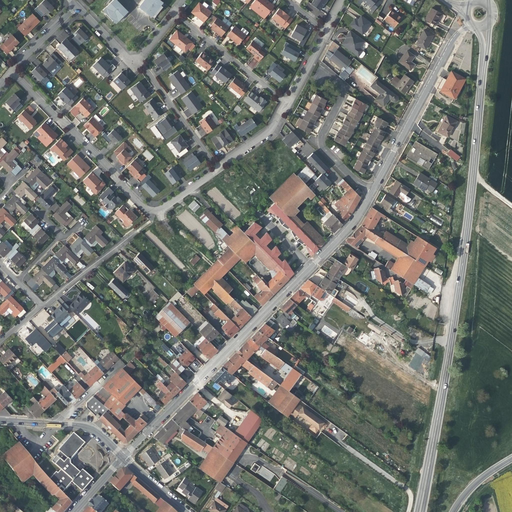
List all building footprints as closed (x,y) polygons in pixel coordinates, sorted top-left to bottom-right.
[(54,8),(45,0),(43,0),(34,9),(41,17),(46,12),(47,10),(49,12),(54,8)] [(122,6),(116,0),(112,0),(102,10),(115,24),(128,12),(122,6)] [(165,4),(159,0),(143,0),(138,7),(146,13),(153,19),(165,4)] [(267,1),(265,0),(254,0),(252,4),(262,12),(259,15),(264,18),(274,6),(267,1)] [(313,0),(311,4),(315,8),(319,10),(324,3),(324,4),(326,0),(313,0)] [(372,9),(374,11),(381,2),(378,0),(362,0),(371,7),(370,8),(372,9)] [(202,5),(199,3),(191,12),(198,17),(204,22),(211,12),(206,8),(202,5)] [(262,12),(252,4),(249,7),(259,15),(262,12)] [(435,25),(437,22),(441,14),(442,13),(440,12),(437,11),(432,8),(425,20),(435,25)] [(281,11),(279,9),(272,17),(285,28),(292,19),(286,14),(284,12),(282,10),(281,11)] [(391,12),(385,19),(395,28),(402,18),(398,15),(397,16),(395,14),(391,12)] [(40,21),(32,14),(17,28),(25,36),(28,33),(26,32),(32,27),(33,28),(40,21)] [(444,20),(446,16),(441,14),(437,22),(442,24),(443,22),(444,20)] [(380,25),(385,20),(378,15),(375,21),(380,25)] [(229,27),(217,18),(216,18),(211,25),(209,27),(214,30),(216,32),(218,33),(218,34),(221,36),(229,27)] [(361,23),(358,21),(353,27),(366,36),(374,25),(365,18),(362,21),(361,23)] [(303,28),(297,25),(290,36),(300,41),(298,44),(302,47),(310,33),(306,31),(306,30),(303,28)] [(246,35),(234,26),(227,35),(230,38),(230,37),(233,39),(235,41),(234,41),(239,45),(246,35)] [(88,37),(79,28),(77,30),(75,32),(76,34),(71,39),(78,46),(88,37)] [(416,44),(424,48),(427,43),(428,40),(429,41),(432,35),(423,30),(416,44)] [(184,36),(177,31),(170,40),(185,52),(192,43),(189,40),(188,41),(183,37),(184,36)] [(363,50),(368,43),(354,32),(349,39),(351,40),(350,42),(349,43),(348,42),(345,46),(362,58),(366,52),(363,50)] [(19,42),(12,35),(0,46),(0,47),(6,54),(12,48),(19,42)] [(78,52),(66,39),(61,43),(55,49),(65,60),(68,57),(70,60),(78,52)] [(255,55),(260,50),(261,48),(252,41),(246,48),(251,52),(255,55)] [(333,41),(325,55),(343,70),(347,65),(348,64),(351,61),(337,49),(339,46),(333,41)] [(298,49),(286,42),(283,46),(285,46),(281,54),(294,61),(297,56),(298,53),(296,52),(298,49)] [(265,54),(260,50),(255,55),(253,57),(259,61),(265,54)] [(410,70),(415,64),(410,61),(412,59),(414,56),(407,51),(399,61),(410,70)] [(204,52),(202,52),(195,61),(207,70),(214,62),(208,57),(208,58),(206,57),(207,56),(207,54),(204,52)] [(50,56),(58,64),(59,65),(62,62),(53,53),(49,56),(50,56)] [(172,65),(163,53),(153,60),(157,65),(159,64),(161,67),(164,71),(172,65)] [(49,72),(58,64),(50,56),(48,59),(47,58),(45,60),(44,61),(45,62),(42,64),(49,72)] [(106,63),(101,57),(92,66),(104,78),(115,67),(112,64),(110,67),(106,63)] [(252,69),(258,62),(253,58),(247,65),(252,69)] [(277,65),(273,62),(266,71),(272,76),(279,82),(284,75),(275,67),(277,65)] [(61,67),(59,65),(58,64),(49,72),(52,75),(61,67)] [(214,76),(215,75),(221,67),(217,64),(210,73),(214,76)] [(352,70),(347,65),(343,70),(338,76),(344,80),(352,70)] [(370,83),(374,77),(360,65),(355,71),(370,83)] [(221,66),(221,67),(215,75),(225,83),(231,75),(226,71),(221,66)] [(33,73),(40,81),(45,75),(47,74),(39,67),(37,69),(36,67),(33,69),(31,72),(33,73)] [(190,88),(177,70),(168,77),(175,86),(181,94),(190,88)] [(441,91),(455,98),(465,78),(451,71),(446,80),(441,91)] [(121,73),(113,81),(122,90),(130,82),(125,77),(121,73)] [(49,80),(45,75),(40,81),(44,85),(49,80)] [(404,75),(401,80),(396,76),(391,83),(405,93),(409,87),(413,82),(404,75)] [(77,88),(83,82),(79,78),(73,84),(77,88)] [(240,82),(235,78),(229,85),(242,96),(247,89),(244,87),(245,86),(240,82)] [(397,97),(376,80),(372,85),(372,86),(381,93),(376,99),(384,105),(387,101),(389,98),(392,101),(393,101),(394,102),(395,101),(396,101),(397,100),(397,99),(397,98),(397,97)] [(139,82),(130,88),(141,102),(150,95),(145,87),(144,88),(142,86),(139,82)] [(74,96),(65,87),(57,94),(60,97),(60,98),(62,100),(63,101),(66,103),(67,103),(69,105),(78,97),(75,94),(74,96)] [(203,107),(191,91),(181,99),(187,107),(193,114),(203,107)] [(259,98),(251,91),(244,100),(258,112),(266,102),(262,98),(261,99),(259,98)] [(18,98),(14,94),(5,102),(15,113),(23,106),(19,103),(16,100),(18,98)] [(312,102),(320,107),(322,103),(324,104),(326,100),(316,94),(312,102)] [(94,109),(83,98),(69,111),(75,116),(80,111),(83,114),(86,117),(94,109)] [(152,99),(143,105),(154,120),(163,113),(160,110),(157,106),(152,99)] [(351,107),(352,107),(362,112),(366,104),(357,99),(355,103),(354,102),(351,107)] [(318,116),(320,112),(318,111),(321,107),(320,107),(312,102),(308,111),(317,116),(318,116)] [(29,105),(24,110),(29,115),(34,110),(29,105)] [(362,112),(352,107),(350,111),(351,112),(349,116),(357,120),(358,121),(362,112)] [(30,116),(29,115),(24,110),(17,116),(30,129),(37,123),(32,118),(32,119),(29,117),(30,116)] [(303,119),(311,123),(313,120),(315,120),(317,116),(308,111),(307,111),(303,119)] [(216,127),(207,115),(198,122),(200,125),(203,129),(206,134),(216,127)] [(166,116),(154,125),(161,135),(162,135),(165,140),(176,132),(169,121),(166,116)] [(353,129),(357,120),(349,116),(348,116),(346,120),(345,119),(343,123),(343,124),(353,129)] [(446,116),(443,122),(444,122),(443,125),(442,126),(441,125),(438,131),(448,137),(456,121),(446,116)] [(104,128),(92,117),(85,124),(90,130),(89,131),(95,137),(104,128)] [(373,125),(375,126),(382,130),(384,126),(386,126),(386,125),(388,122),(377,117),(373,125)] [(239,127),(236,124),(233,126),(240,136),(248,131),(256,125),(251,118),(239,127)] [(309,133),(311,129),(309,128),(312,124),(311,123),(303,119),(299,127),(309,133)] [(171,124),(169,121),(176,132),(177,131),(171,124)] [(51,129),(44,122),(33,133),(38,137),(40,135),(49,144),(57,135),(51,129)] [(353,129),(343,124),(341,128),(342,129),(340,133),(348,137),(349,137),(353,129)] [(384,131),(383,131),(382,130),(375,126),(370,134),(380,140),(381,140),(383,136),(382,135),(384,131)] [(122,138),(113,129),(107,135),(105,132),(101,136),(106,141),(108,143),(111,140),(114,143),(116,141),(118,142),(122,138)] [(197,132),(202,137),(206,134),(201,129),(197,132)] [(233,140),(225,129),(210,139),(218,150),(223,146),(222,146),(227,142),(227,143),(228,144),(233,140)] [(292,131),(283,140),(289,147),(299,138),(292,131)] [(344,145),(348,137),(340,133),(339,132),(337,136),(336,135),(334,140),(344,145)] [(366,142),(366,143),(375,147),(377,143),(378,144),(379,143),(380,140),(370,134),(366,142)] [(49,144),(40,135),(38,137),(46,146),(49,144)] [(178,152),(185,147),(187,146),(185,142),(184,140),(183,139),(182,139),(179,135),(171,141),(178,152)] [(60,138),(50,149),(53,152),(54,151),(64,160),(72,153),(72,150),(70,148),(67,148),(67,149),(64,147),(66,145),(67,144),(64,141),(63,142),(60,138)] [(138,148),(142,145),(137,138),(133,141),(138,148)] [(297,146),(299,148),(304,144),(300,140),(291,147),(293,150),(297,146)] [(113,152),(117,155),(123,149),(127,153),(131,149),(124,142),(113,152)] [(372,157),(374,152),(373,152),(375,147),(366,143),(361,151),(371,156),(372,157)] [(416,143),(413,148),(416,149),(415,151),(414,153),(411,151),(408,156),(417,161),(419,158),(424,161),(422,164),(427,167),(430,163),(429,162),(431,158),(433,159),(435,154),(416,143)] [(0,163),(5,168),(9,173),(16,166),(11,162),(14,159),(21,151),(16,146),(8,154),(0,162),(0,163)] [(188,151),(185,147),(178,152),(175,154),(178,158),(188,151)] [(127,153),(123,149),(117,155),(116,156),(120,159),(121,160),(119,162),(122,165),(131,156),(127,153)] [(149,161),(154,156),(146,149),(142,154),(149,161)] [(450,149),(446,153),(456,160),(460,156),(450,149)] [(357,159),(365,164),(368,160),(369,161),(370,160),(371,156),(361,151),(357,159)] [(7,152),(0,159),(0,162),(8,154),(7,152)] [(322,175),(329,169),(313,153),(307,159),(322,175)] [(84,162),(77,154),(67,164),(80,177),(90,168),(84,162)] [(192,157),(190,154),(180,161),(183,165),(184,163),(189,170),(199,163),(196,159),(194,156),(192,157)] [(363,173),(366,169),(364,168),(366,164),(365,164),(357,159),(353,167),(363,173)] [(145,171),(134,160),(126,167),(130,170),(132,172),(130,173),(136,179),(145,171)] [(17,165),(16,166),(9,173),(12,175),(19,168),(17,165)] [(181,174),(175,166),(164,173),(172,183),(177,180),(179,178),(177,176),(181,174)] [(304,199),(307,196),(312,191),(304,184),(314,174),(306,166),(296,176),(271,200),(274,203),(287,216),(296,207),(299,204),(301,206),(306,201),(304,199)] [(21,169),(19,168),(12,175),(14,177),(21,169)] [(26,179),(26,180),(33,186),(37,181),(44,188),(49,184),(48,183),(51,180),(37,168),(31,174),(26,179)] [(98,178),(92,171),(83,180),(92,190),(92,192),(94,193),(95,193),(96,194),(105,185),(104,184),(105,184),(102,181),(101,181),(98,178)] [(268,197),(271,200),(296,176),(293,172),(268,197)] [(323,191),(332,183),(323,173),(314,181),(323,191)] [(416,179),(414,183),(424,190),(426,187),(431,191),(436,183),(420,173),(416,179)] [(151,177),(148,174),(139,183),(146,190),(152,196),(158,190),(148,180),(151,177)] [(34,187),(33,186),(26,180),(24,182),(32,189),(34,187)] [(399,193),(404,197),(406,195),(410,188),(397,180),(394,185),(389,192),(397,197),(399,193)] [(343,187),(347,191),(349,193),(353,189),(345,181),(341,185),(343,187)] [(15,191),(17,194),(21,197),(25,193),(32,200),(38,195),(32,189),(24,182),(19,186),(15,191)] [(47,209),(53,203),(49,199),(56,191),(51,187),(38,200),(43,205),(47,209)] [(113,192),(108,187),(100,195),(104,200),(107,204),(106,205),(110,209),(111,209),(117,204),(122,200),(118,196),(116,198),(114,195),(112,193),(113,192)] [(353,189),(349,193),(345,196),(355,206),(360,197),(359,196),(358,195),(355,191),(353,189)] [(351,213),(355,206),(345,196),(349,193),(347,191),(339,200),(351,213)] [(25,201),(21,197),(17,194),(15,197),(22,204),(25,201)] [(390,213),(390,212),(392,210),(397,201),(386,194),(383,199),(380,203),(385,206),(383,209),(390,213)] [(10,201),(5,205),(12,212),(16,207),(24,215),(28,210),(22,204),(15,197),(14,196),(10,201)] [(351,213),(339,200),(334,204),(341,211),(336,218),(342,224),(345,220),(348,217),(347,217),(348,215),(349,216),(351,213)] [(318,203),(328,213),(330,211),(323,204),(322,202),(321,201),(318,203)] [(53,203),(47,209),(50,212),(51,210),(53,212),(59,206),(54,202),(53,203)] [(59,221),(62,224),(71,216),(67,212),(71,207),(71,206),(67,203),(67,202),(53,216),(59,221)] [(188,206),(192,210),(196,205),(192,202),(188,206)] [(287,216),(274,203),(269,208),(271,210),(270,211),(275,216),(276,215),(279,218),(277,219),(281,225),(287,229),(289,228),(291,230),(290,231),(294,238),(296,235),(298,238),(296,241),(302,244),(303,243),(306,245),(305,246),(308,253),(311,251),(313,253),(318,248),(290,219),(287,216)] [(128,210),(123,204),(115,213),(120,218),(120,217),(124,221),(123,222),(123,224),(126,226),(127,226),(136,217),(130,211),(128,210)] [(12,212),(5,205),(2,207),(3,208),(11,215),(13,213),(12,212)] [(299,210),(296,207),(287,216),(290,219),(295,215),(299,210)] [(371,232),(376,223),(382,213),(372,207),(366,217),(361,225),(371,232)] [(0,223),(4,219),(12,227),(17,222),(11,215),(3,208),(0,210),(0,223)] [(269,212),(275,216),(270,211),(271,210),(269,208),(266,210),(269,212)] [(199,217),(214,232),(219,227),(222,224),(207,209),(199,217)] [(322,219),(324,221),(332,213),(330,211),(328,213),(322,219)] [(324,222),(334,232),(338,228),(342,224),(336,218),(332,213),(324,221),(324,222)] [(29,232),(31,234),(39,227),(36,224),(39,221),(35,218),(31,214),(24,222),(32,229),(29,232)] [(72,214),(71,216),(62,224),(65,227),(75,217),(72,214)] [(324,242),(305,223),(304,224),(295,215),(290,219),(318,248),(324,242)] [(430,219),(440,226),(442,223),(432,216),(430,219)] [(306,221),(305,223),(324,242),(326,241),(306,221)] [(28,232),(29,232),(32,229),(24,222),(21,225),(28,232)] [(257,225),(254,222),(243,232),(261,250),(268,258),(274,252),(277,249),(275,246),(272,249),(269,246),(266,243),(263,241),(266,238),(263,235),(261,238),(258,235),(255,232),(260,227),(257,225)] [(371,232),(378,236),(380,233),(377,232),(379,229),(379,224),(376,223),(371,232)] [(233,232),(229,237),(232,239),(226,244),(229,247),(240,258),(245,262),(247,260),(243,256),(250,250),(254,254),(270,270),(272,278),(268,281),(276,291),(284,283),(288,279),(273,263),(268,258),(261,250),(243,232),(240,229),(236,225),(231,230),(233,232)] [(398,258),(394,264),(391,270),(407,280),(413,284),(418,277),(420,273),(425,266),(406,254),(378,236),(371,232),(361,225),(356,230),(346,241),(354,246),(362,238),(365,235),(375,241),(375,242),(398,258)] [(44,232),(39,227),(31,234),(41,244),(49,236),(44,232)] [(226,234),(219,227),(214,232),(221,239),(226,234)] [(89,233),(85,238),(91,244),(96,239),(103,247),(108,242),(94,229),(89,233)] [(386,230),(385,232),(410,248),(411,246),(386,230)] [(381,231),(380,233),(378,236),(406,254),(410,248),(385,232),(383,231),(381,231)] [(229,237),(226,234),(221,239),(226,244),(232,239),(229,237)] [(411,246),(410,248),(406,254),(425,266),(428,261),(433,254),(436,248),(417,236),(411,246)] [(71,247),(77,253),(81,248),(84,251),(89,255),(93,250),(90,247),(82,240),(80,237),(76,241),(71,247)] [(91,244),(85,238),(85,237),(82,240),(90,247),(93,245),(91,244)] [(364,240),(362,238),(354,246),(356,248),(357,249),(359,247),(358,245),(359,245),(362,241),(364,240)] [(4,257),(6,255),(11,250),(3,242),(0,245),(0,253),(3,257),(4,257)] [(17,244),(11,250),(6,255),(9,257),(16,250),(20,246),(17,244)] [(60,250),(56,255),(62,261),(66,257),(73,264),(78,259),(68,249),(65,246),(60,250)] [(80,255),(77,253),(71,247),(70,246),(68,249),(78,259),(79,259),(81,257),(80,255)] [(227,270),(240,258),(229,247),(217,259),(227,270)] [(12,260),(19,253),(16,250),(9,257),(12,260)] [(247,260),(254,254),(250,250),(243,256),(247,260)] [(277,255),(274,252),(268,258),(273,263),(288,279),(293,274),(290,269),(286,263),(284,260),(283,260),(281,258),(277,255)] [(19,253),(12,260),(15,264),(19,267),(26,259),(19,253)] [(140,264),(138,265),(147,273),(154,267),(140,253),(137,255),(134,258),(140,264)] [(62,261),(56,255),(55,254),(53,257),(61,265),(64,262),(62,261)] [(348,259),(345,265),(353,270),(357,263),(356,263),(359,259),(352,254),(348,259)] [(41,269),(42,269),(51,278),(56,273),(55,269),(55,268),(62,276),(67,271),(61,265),(53,257),(48,263),(44,267),(44,266),(41,269)] [(220,277),(227,270),(217,259),(206,271),(216,281),(220,277)] [(353,270),(345,265),(337,260),(334,265),(332,269),(330,268),(328,272),(338,279),(341,273),(345,275),(350,274),(353,270)] [(385,266),(391,270),(394,264),(388,260),(385,266)] [(120,268),(114,273),(122,281),(133,271),(125,262),(120,268)] [(429,269),(425,266),(420,273),(425,275),(429,269)] [(380,283),(384,285),(385,283),(388,282),(389,285),(392,285),(394,291),(401,296),(402,294),(406,297),(414,285),(413,284),(407,280),(404,284),(401,282),(399,282),(398,280),(395,281),(393,279),(393,277),(389,278),(388,279),(385,277),(384,271),(382,270),(381,269),(378,270),(378,268),(373,269),(376,279),(381,283),(380,283)] [(33,279),(37,283),(39,285),(43,281),(51,288),(51,287),(55,282),(51,278),(42,269),(38,274),(33,279)] [(229,303),(233,307),(237,303),(227,293),(216,281),(206,271),(193,284),(194,284),(198,289),(213,304),(216,307),(218,305),(206,292),(211,287),(226,303),(229,303)] [(325,279),(319,287),(330,294),(339,279),(338,279),(328,272),(327,272),(325,276),(323,278),(325,279)] [(254,298),(262,305),(267,300),(273,294),(265,285),(260,279),(256,275),(252,279),(253,280),(253,281),(262,290),(254,298)] [(232,289),(220,277),(216,281),(227,293),(232,289)] [(430,285),(418,277),(413,284),(414,285),(430,294),(433,289),(430,286),(430,285)] [(31,289),(37,283),(33,279),(32,278),(26,284),(31,289)] [(129,292),(115,278),(108,284),(122,299),(129,292)] [(309,298),(317,285),(308,279),(303,284),(298,289),(306,295),(309,298)] [(5,296),(10,291),(11,290),(7,285),(2,281),(0,283),(0,292),(5,296)] [(273,294),(276,291),(268,281),(268,282),(265,285),(273,294)] [(198,289),(194,284),(186,292),(191,297),(198,289)] [(297,304),(306,295),(298,289),(294,294),(289,299),(297,304)] [(152,290),(146,297),(151,303),(158,296),(152,290)] [(13,294),(10,291),(5,296),(3,297),(7,300),(11,296),(13,294)] [(178,291),(170,299),(173,303),(182,295),(178,291)] [(346,292),(345,294),(348,295),(346,298),(356,303),(358,297),(346,292)] [(76,314),(89,302),(80,293),(77,296),(78,297),(74,301),(68,306),(73,311),(76,314)] [(13,311),(19,306),(20,305),(16,301),(11,296),(7,300),(0,307),(0,312),(2,314),(9,307),(13,311)] [(348,312),(351,308),(347,306),(341,301),(334,297),(332,301),(336,304),(341,307),(348,312)] [(343,298),(341,301),(347,306),(349,304),(349,303),(348,302),(348,301),(343,298)] [(292,309),(297,304),(289,299),(285,303),(280,308),(284,311),(295,319),(298,316),(296,314),(296,313),(292,309)] [(242,300),(238,304),(240,306),(251,316),(257,310),(252,305),(251,306),(245,300),(244,302),(242,300)] [(77,315),(90,303),(89,302),(76,314),(77,315)] [(154,316),(163,325),(166,328),(174,337),(190,322),(170,302),(154,316)] [(65,303),(62,306),(69,314),(73,311),(68,306),(65,303)] [(219,326),(231,337),(235,332),(239,329),(230,320),(218,309),(216,307),(213,304),(209,308),(214,313),(214,314),(217,317),(218,316),(221,319),(222,320),(219,326)] [(70,315),(69,314),(62,306),(61,305),(57,309),(53,313),(53,314),(51,316),(54,320),(59,325),(70,315)] [(21,308),(19,306),(13,311),(12,312),(15,315),(21,308)] [(238,312),(230,320),(239,329),(246,321),(251,316),(240,306),(238,308),(240,310),(238,312)] [(275,319),(272,316),(269,319),(278,325),(282,328),(289,322),(293,326),(297,322),(294,320),(295,319),(284,311),(280,315),(275,319)] [(270,335),(278,325),(269,319),(264,324),(258,330),(268,337),(272,340),(273,338),(274,338),(270,335)] [(62,328),(59,325),(54,320),(50,323),(50,324),(48,326),(48,325),(44,329),(52,337),(62,328)] [(324,320),(320,324),(325,328),(328,323),(324,320)] [(199,332),(209,341),(209,342),(214,337),(219,332),(209,322),(199,332)] [(51,345),(36,329),(31,333),(25,339),(31,345),(35,341),(45,351),(51,345)] [(263,342),(268,337),(258,330),(255,334),(250,338),(274,355),(276,352),(274,350),(263,342)] [(366,344),(369,336),(362,332),(358,340),(366,344)] [(97,335),(106,344),(107,343),(98,333),(97,335)] [(279,368),(281,366),(284,362),(274,355),(250,338),(245,343),(241,347),(236,353),(246,359),(257,348),(263,352),(261,355),(279,368)] [(200,350),(209,359),(213,354),(218,350),(209,342),(209,341),(206,344),(203,341),(196,348),(199,351),(200,350)] [(55,349),(61,356),(65,351),(59,345),(55,349)] [(174,349),(179,353),(183,350),(178,345),(174,349)] [(176,356),(178,357),(178,358),(187,349),(185,347),(183,350),(179,353),(176,356)] [(423,357),(424,358),(427,353),(419,347),(416,352),(423,357)] [(9,349),(5,352),(7,354),(0,359),(0,360),(6,368),(17,357),(9,349)] [(187,349),(178,358),(186,366),(190,363),(192,361),(195,357),(187,349)] [(111,350),(105,356),(112,364),(118,359),(111,350)] [(72,358),(65,351),(61,356),(64,359),(69,365),(72,362),(70,360),(72,358)] [(416,352),(414,351),(411,356),(420,362),(423,357),(416,352)] [(231,374),(241,364),(246,359),(236,353),(231,358),(222,367),(231,374)] [(98,362),(103,367),(105,369),(106,370),(110,367),(112,364),(105,356),(98,362)] [(177,358),(169,366),(176,373),(178,375),(182,370),(186,366),(178,358),(178,357),(177,358)] [(241,364),(245,368),(250,362),(246,359),(241,364)] [(136,366),(131,360),(126,365),(132,371),(136,366)] [(267,386),(269,384),(272,379),(270,377),(250,362),(245,368),(249,371),(248,372),(267,386)] [(52,364),(47,368),(52,373),(56,368),(52,364)] [(78,374),(89,386),(96,379),(103,373),(103,372),(101,370),(96,365),(85,375),(82,372),(78,374)] [(132,371),(126,365),(122,368),(128,374),(132,371)] [(305,373),(296,366),(294,369),(301,373),(303,375),(305,373)] [(235,377),(231,374),(222,367),(219,371),(211,379),(216,383),(220,380),(224,384),(226,382),(228,384),(235,377)] [(143,395),(146,392),(128,374),(122,368),(103,386),(112,394),(122,402),(124,404),(132,395),(138,390),(143,395)] [(283,381),(281,385),(288,391),(301,373),(294,369),(293,368),(290,372),(283,381)] [(266,388),(267,386),(248,372),(247,373),(266,388)] [(172,379),(171,380),(179,389),(183,386),(186,383),(178,375),(176,373),(173,376),(175,378),(173,380),(172,379)] [(159,382),(162,384),(165,381),(158,374),(155,377),(159,382)] [(236,378),(229,386),(232,390),(240,382),(236,378)] [(41,383),(43,385),(49,391),(52,388),(45,380),(41,383)] [(168,384),(165,381),(162,384),(173,395),(177,392),(179,389),(171,380),(169,382),(170,383),(168,384)] [(318,386),(311,381),(298,398),(305,403),(318,386)] [(77,382),(68,390),(75,398),(81,394),(85,390),(77,382)] [(160,399),(165,404),(170,399),(173,395),(162,384),(159,382),(156,385),(162,391),(158,395),(161,398),(160,399)] [(43,398),(38,402),(44,409),(50,404),(56,399),(55,398),(49,391),(43,385),(39,389),(42,393),(40,395),(43,398)] [(63,385),(57,391),(55,393),(57,396),(65,404),(69,400),(70,399),(72,401),(75,398),(68,390),(63,385)] [(288,391),(281,385),(268,402),(275,408),(285,415),(288,412),(295,402),(298,398),(288,391)] [(55,393),(57,391),(53,387),(52,388),(49,391),(55,398),(57,396),(55,393)] [(236,398),(224,389),(220,393),(217,398),(229,408),(236,398)] [(0,402),(4,407),(13,399),(5,391),(0,394),(0,402)] [(107,400),(97,392),(92,396),(103,405),(107,400)] [(158,410),(161,407),(152,398),(146,392),(143,395),(158,410)] [(210,405),(197,393),(193,396),(190,400),(197,407),(199,409),(199,408),(203,411),(210,405)] [(103,405),(108,409),(112,413),(122,402),(112,394),(107,400),(103,405)] [(21,409),(27,416),(32,417),(36,417),(44,409),(38,402),(32,396),(28,399),(31,402),(33,404),(28,409),(25,405),(21,409)] [(103,405),(92,396),(86,402),(86,407),(95,415),(97,413),(100,415),(97,417),(98,418),(108,409),(103,405)] [(185,420),(193,411),(197,407),(190,400),(181,409),(177,413),(172,418),(180,426),(186,430),(190,426),(185,420)] [(124,404),(122,402),(112,413),(116,416),(119,419),(124,413),(121,410),(125,405),(124,404)] [(326,424),(295,402),(288,412),(294,417),(297,413),(311,423),(308,427),(315,432),(317,428),(318,428),(319,426),(323,428),(326,424)] [(113,419),(116,416),(112,413),(108,409),(98,418),(123,442),(127,443),(133,437),(138,431),(131,424),(125,430),(120,426),(120,425),(113,419)] [(249,412),(244,419),(257,428),(263,420),(251,410),(249,412)] [(127,414),(124,413),(119,419),(120,420),(122,417),(131,424),(138,431),(142,427),(146,423),(139,417),(136,420),(134,419),(127,414)] [(198,467),(219,482),(223,476),(233,462),(220,453),(212,448),(206,443),(186,430),(180,426),(172,418),(162,428),(153,437),(163,443),(165,442),(168,444),(168,439),(175,431),(181,434),(182,438),(201,451),(202,449),(209,453),(202,462),(198,467)] [(244,419),(234,433),(247,442),(257,428),(244,419)] [(221,436),(212,448),(220,453),(234,433),(221,424),(215,432),(221,436)] [(60,452),(71,461),(73,458),(72,457),(77,452),(85,443),(73,433),(58,450),(60,452)] [(234,433),(220,453),(233,462),(247,442),(234,433)] [(22,483),(28,478),(33,475),(40,469),(20,443),(2,456),(22,483)] [(150,448),(141,454),(146,462),(150,467),(158,461),(150,448)] [(72,462),(71,461),(60,452),(51,462),(61,470),(60,470),(72,481),(72,482),(82,491),(93,479),(91,477),(93,476),(86,470),(85,472),(82,470),(80,473),(74,467),(75,467),(71,463),(72,462)] [(173,472),(167,464),(165,460),(156,467),(160,473),(164,479),(173,472)] [(170,463),(167,464),(173,472),(175,471),(170,463)] [(254,463),(250,470),(256,473),(260,466),(254,463)] [(59,500),(64,495),(62,493),(49,479),(40,469),(33,475),(53,496),(54,496),(59,500)] [(118,474),(115,477),(124,486),(129,480),(133,484),(137,479),(125,469),(122,469),(118,474)] [(72,482),(72,481),(60,470),(58,473),(56,472),(49,479),(62,493),(66,489),(66,490),(72,484),(71,483),(72,482)] [(282,476),(274,488),(280,493),(288,481),(282,476)] [(119,491),(124,486),(115,477),(110,483),(119,491)] [(183,490),(187,484),(190,481),(185,477),(178,486),(183,490)] [(30,481),(28,478),(22,483),(27,488),(29,486),(27,483),(30,481)] [(176,511),(137,479),(133,484),(132,484),(160,508),(156,511),(176,511)] [(221,492),(226,486),(219,482),(215,488),(221,492)] [(195,489),(187,484),(183,490),(182,492),(186,495),(189,497),(188,498),(194,503),(203,492),(196,487),(195,489)] [(64,495),(59,500),(51,509),(54,511),(63,511),(64,511),(68,506),(72,503),(64,495)] [(94,502),(87,509),(90,511),(101,511),(108,504),(99,496),(94,502)] [(215,501),(225,509),(228,505),(216,497),(214,501),(215,501)] [(223,511),(225,509),(215,501),(214,501),(209,508),(214,511),(223,511)]
